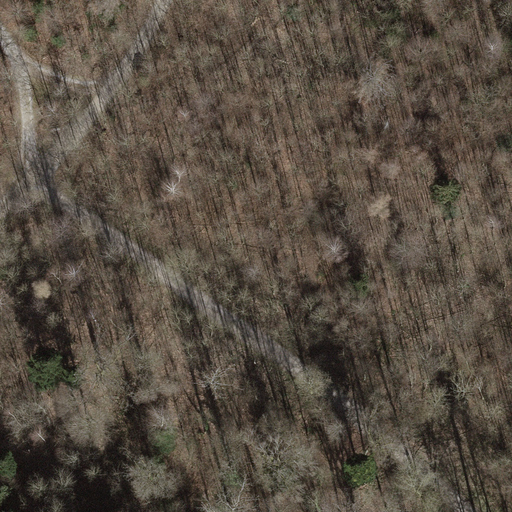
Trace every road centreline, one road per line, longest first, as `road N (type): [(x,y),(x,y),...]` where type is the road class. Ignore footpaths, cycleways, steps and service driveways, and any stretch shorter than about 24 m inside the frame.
road 1 (track): [(468,511),(373,420),(28,180)]
road 2 (track): [(28,180),(110,91),(19,70)]
